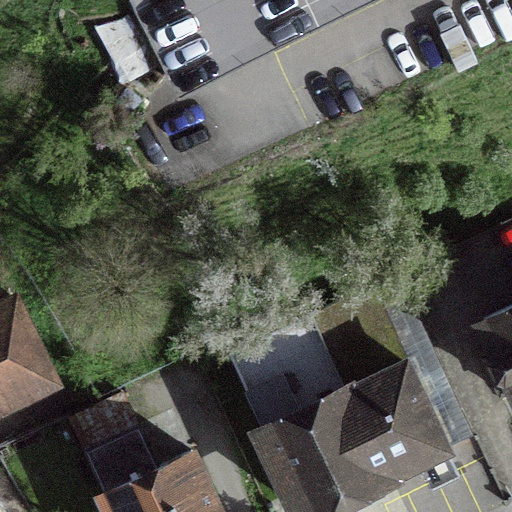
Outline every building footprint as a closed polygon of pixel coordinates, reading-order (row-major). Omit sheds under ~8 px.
[(123,0),(162,79),(323,0),(123,0)] [(298,511),(312,511),(469,438),(395,276),(226,354),(298,511)] [(0,411),(12,405),(52,386),(11,301),(0,306),(0,411)] [(497,398),(511,390),(511,306),(479,322),(494,352),(478,359),(497,398)] [(215,511),(188,453),(154,469),(147,453),(120,397),(67,421),(108,511),(215,511)]
